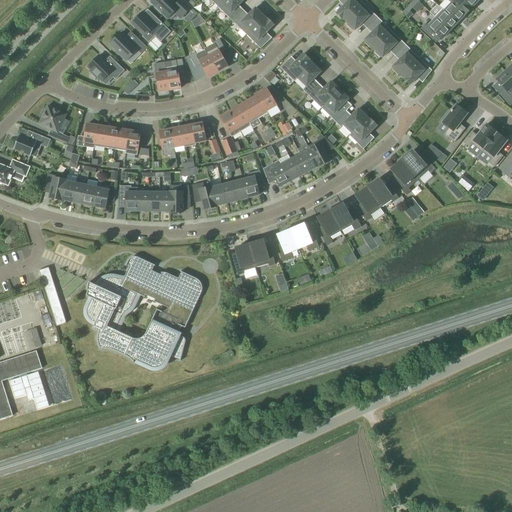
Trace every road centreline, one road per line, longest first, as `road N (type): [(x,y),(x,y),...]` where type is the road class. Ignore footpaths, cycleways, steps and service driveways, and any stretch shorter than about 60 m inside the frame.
road 1 (primary): [(0,470),(511,306)]
road 2 (residential): [(0,202),(127,230),(255,221),(350,177),(411,119)]
road 3 (unclassified): [(143,511),(511,344)]
road 4 (residential): [(46,85),(115,107),(211,98),(255,72),(308,20)]
road 5 (residential): [(411,119),(308,20)]
